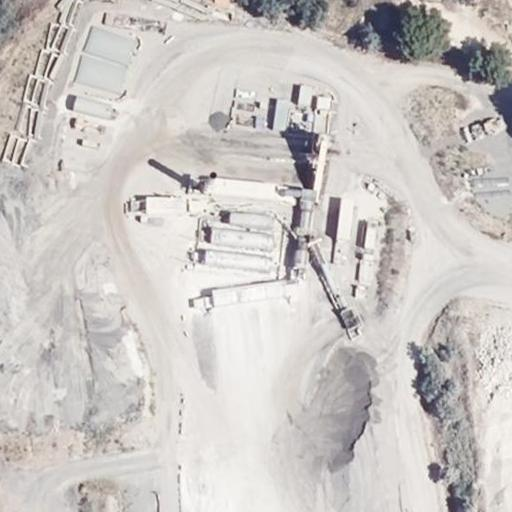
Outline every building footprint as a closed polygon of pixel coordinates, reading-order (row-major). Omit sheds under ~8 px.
[(145,43),(145,91),(313,90),(313,67),(301,67),(301,42),(145,43)] [(57,124),(58,136),(85,134),(84,122),(57,124)] [(83,182),(50,184),(56,274),(89,272),(83,182)] [(26,188),(0,189),(0,249),(2,279),(33,276),(26,188)] [(93,190),(94,212),(108,211),(107,189),(93,190)] [(113,267),(110,212),(95,213),(99,268),(113,267)] [(120,451),(120,419),(103,419),(103,451),(120,451)] [(57,423),(53,445),(68,448),(73,427),(57,423)]
